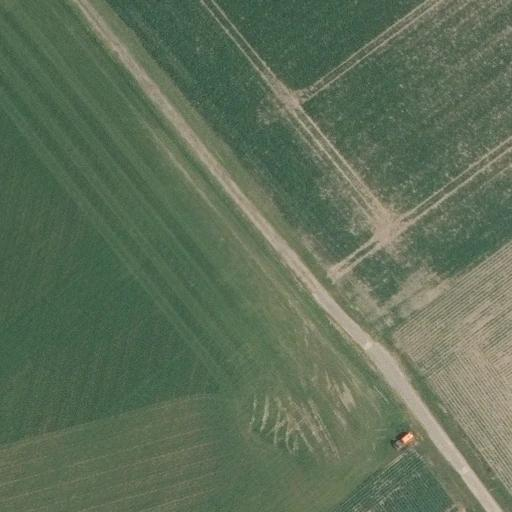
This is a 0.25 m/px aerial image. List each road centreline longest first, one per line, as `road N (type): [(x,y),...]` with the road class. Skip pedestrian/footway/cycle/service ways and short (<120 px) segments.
road 1 (track): [(315,286),(80,0)]
road 2 (unclassified): [(493,511),(315,286)]
